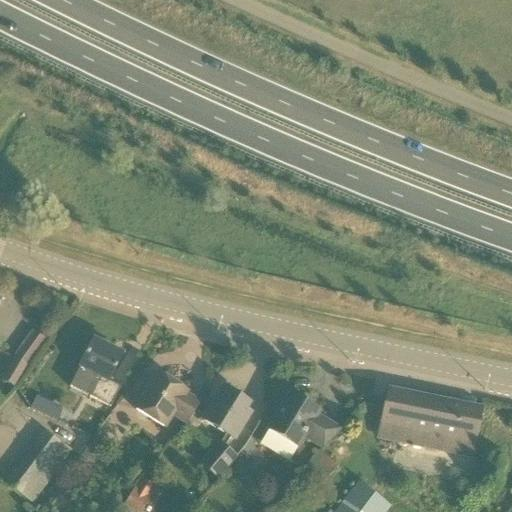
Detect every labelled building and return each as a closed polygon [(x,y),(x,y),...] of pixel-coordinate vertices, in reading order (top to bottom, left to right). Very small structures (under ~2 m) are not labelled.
[(79,369),(70,388),(90,398),(110,408),(120,389),(108,383),(122,357),(93,342),(79,369)] [(14,360),(2,381),(15,388),(27,367),(14,360)] [(135,411),(164,429),(172,416),(186,424),(199,404),(185,395),(186,393),(158,375),(135,411)] [(201,466),(217,480),(235,458),(224,449),(230,439),(234,441),(250,415),(245,411),(249,405),(223,389),(203,422),(225,436),(220,445),(219,444),(201,466)] [(481,409),(428,398),(389,390),(378,439),(471,458),(481,409)] [(57,420),(62,409),(36,396),(30,407),(57,420)] [(268,432),(297,449),(304,438),(323,449),(339,431),(317,417),(319,413),(290,396),(268,432)] [(34,504),(71,451),(44,433),(7,486),(34,504)] [(96,436),(86,449),(99,458),(108,445),(96,436)] [(320,489),(338,468),(323,455),(305,476),(320,489)] [(482,465),(481,477),(491,479),(492,466),(482,465)] [(387,511),(391,508),(358,483),(335,511),(387,511)] [(120,511),(141,511),(150,497),(135,488),(120,511)]
